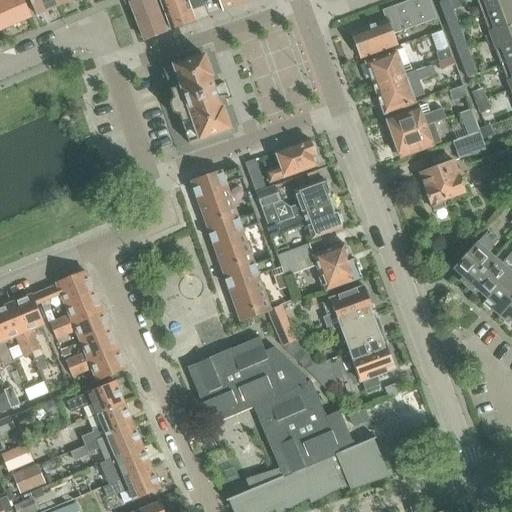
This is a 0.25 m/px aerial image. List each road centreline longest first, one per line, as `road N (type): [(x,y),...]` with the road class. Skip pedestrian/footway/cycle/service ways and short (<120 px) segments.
road 1 (tertiary): [(475,479),(340,112)]
road 2 (residential): [(212,511),(94,247)]
road 3 (residential): [(148,179),(340,112)]
road 4 (residential): [(300,6),(111,70)]
road 5 (residential): [(111,70),(97,30),(0,71)]
